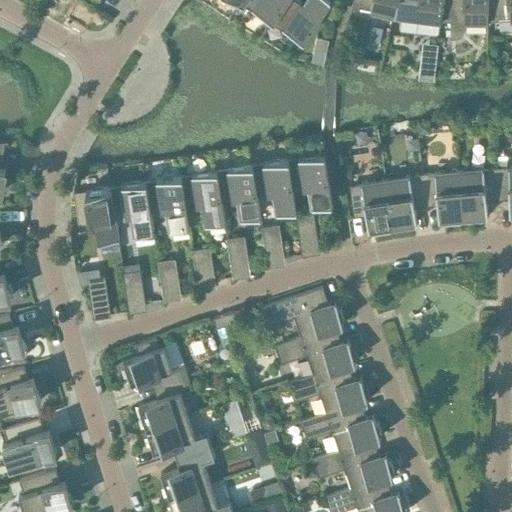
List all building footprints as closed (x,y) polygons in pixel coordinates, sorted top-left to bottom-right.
[(242,0),(272,19),(284,0),(242,0)] [(284,0),(272,19),(303,39),(328,0),(305,0),(304,1),(302,0),(284,0)] [(352,0),(352,4),(394,14),(396,0),(352,0)] [(396,0),(394,14),(440,20),(442,0),(396,0)] [(487,21),(487,0),(442,0),(440,20),(450,20),(450,37),(451,38),(451,37),(454,37),(457,36),(459,35),(462,33),(463,32),(464,29),(465,28),(465,20),(487,21)] [(511,0),(487,0),(487,21),(511,18),(511,0)] [(293,190),(310,187),(313,205),(332,202),(324,152),(288,158),(293,190)] [(511,165),(507,166),(506,155),(496,156),(497,166),(496,166),(498,193),(509,193),(510,213),(511,212),(511,165)] [(288,158),(252,163),(257,195),(258,195),(274,193),(277,211),(296,208),(293,190),(288,158)] [(252,163),(217,169),(222,201),(239,198),(242,216),(261,213),(258,195),(257,195),(252,163)] [(496,166),(459,169),(464,220),(483,219),(483,214),(488,214),(486,194),(498,193),(496,166)] [(186,206),(187,206),(203,204),(206,222),(225,219),(222,201),(217,169),(181,174),(186,206)] [(459,169),(422,173),(425,199),(437,198),(439,218),(444,218),(444,222),(464,220),(459,169)] [(422,173),(386,178),(393,229),(413,226),(412,222),(417,221),(414,201),(425,199),(422,173)] [(181,174),(145,180),(150,212),(151,212),(167,209),(170,228),(190,225),(187,206),(186,206),(181,174)] [(393,229),(386,178),(349,184),(353,211),(365,209),(368,228),(373,227),(374,232),(393,229)] [(145,180),(110,185),(115,218),(116,217),(132,215),(135,233),(154,230),(151,212),(150,212),(145,180)] [(110,185),(74,191),(79,223),(96,220),(99,239),(118,236),(116,217),(115,218),(110,185)] [(311,223),(309,212),(296,214),(298,225),(311,223)] [(276,234),(274,224),(261,226),(263,236),(276,234)] [(228,248),(241,246),(240,235),(227,237),(228,248)] [(207,257),(205,246),(192,248),(194,259),(207,257)] [(159,271),(172,269),(171,258),(157,260),(159,271)] [(124,282),(137,280),(136,269),(123,271),(124,282)] [(0,299),(11,297),(4,272),(0,272),(0,299)] [(102,286),(100,275),(87,277),(89,288),(102,286)] [(325,303),(319,286),(263,305),(269,324),(294,315),(300,335),(301,335),(332,325),(332,326),(343,322),(342,318),(344,317),(341,306),(338,307),(336,300),(325,303)] [(237,320),(234,310),(214,317),(217,327),(237,320)] [(13,325),(9,312),(0,314),(0,364),(2,364),(4,363),(8,362),(10,361),(13,359),(13,358),(11,358),(10,353),(25,348),(18,324),(13,325)] [(338,341),(332,326),(332,325),(301,335),(300,335),(275,343),(281,361),(306,353),(313,373),(345,363),(345,364),(356,360),(354,356),(357,355),(353,344),(351,345),(349,338),(338,341)] [(159,385),(188,375),(184,363),(173,367),(165,344),(160,346),(156,336),(135,343),(138,353),(123,358),(131,382),(156,374),(159,385)] [(350,379),(345,364),(345,363),(313,373),(288,381),(294,399),(319,391),(325,410),(326,411),(357,401),(357,402),(368,398),(367,394),(369,393),(366,382),(363,383),(361,376),(350,379)] [(0,412),(4,411),(6,416),(4,417),(4,418),(7,418),(11,417),(14,417),(17,416),(20,415),(23,414),(26,413),(29,411),(28,410),(27,410),(25,405),(41,400),(33,376),(28,377),(24,364),(0,370),(0,412)] [(146,427),(188,413),(181,391),(192,387),(188,375),(159,385),(163,395),(138,404),(146,427)] [(332,429),(338,449),(370,439),(370,440),(381,436),(379,432),(382,431),(378,420),(376,421),(374,414),(363,417),(357,402),(357,401),(326,411),(325,410),(300,419),(306,437),(332,429)] [(188,413),(146,427),(154,451),(179,442),(182,453),(211,443),(207,431),(195,435),(188,413)] [(10,466),(20,463),(22,469),(20,469),(20,470),(23,470),(27,469),(30,469),(33,468),(36,467),(39,466),(45,463),(44,461),(43,462),(41,457),(56,452),(49,427),(44,429),(39,416),(3,427),(7,440),(3,442),(10,466)] [(375,455),(370,440),(370,439),(338,449),(313,457),(319,475),(344,467),(351,487),(382,477),(393,474),(392,470),(394,469),(391,458),(388,459),(386,452),(375,455)] [(169,495),(211,481),(204,460),(215,456),(211,443),(182,453),(186,464),(161,472),(169,495)] [(24,511),(58,511),(57,508),(73,503),(65,479),(60,481),(55,467),(19,479),(23,492),(19,494),(24,511)] [(335,511),(357,505),(358,511),(405,511),(406,511),(405,508),(407,507),(403,496),(401,497),(399,490),(388,493),(382,477),(351,487),(325,495),(330,511),(335,511)] [(279,480),(268,483),(272,495),(282,491),(279,480)] [(201,511),(232,511),(234,511),(230,499),(218,503),(211,481),(169,495),(174,511),(197,511),(201,511)] [(264,504),(266,511),(286,511),(282,498),(264,504)]
